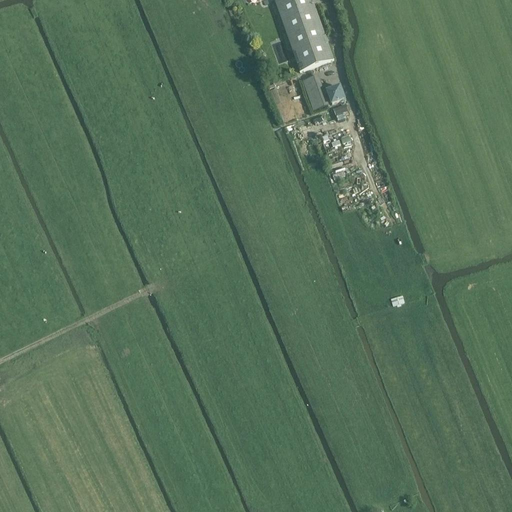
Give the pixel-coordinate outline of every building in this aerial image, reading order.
[(335,62),(312,0),(246,0),(247,1),(250,0),(273,0),(300,75),(335,62)] [(329,108),(318,77),(303,83),(314,113),(329,108)] [(331,105),(346,103),(344,87),(328,89),(331,105)] [(347,105),(335,109),(338,118),(350,114),(347,105)] [(403,297),(391,301),(393,308),(397,307),(398,308),(402,307),(401,306),(405,305),(403,297)]
